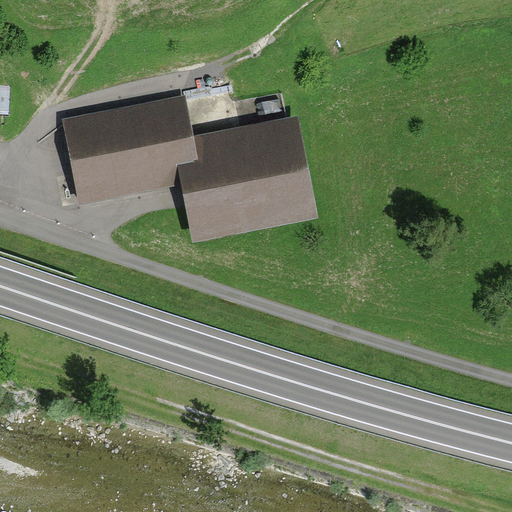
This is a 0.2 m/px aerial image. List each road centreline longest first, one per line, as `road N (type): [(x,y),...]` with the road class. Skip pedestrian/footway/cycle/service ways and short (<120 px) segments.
road 1 (unclassified): [(511,383),(424,360),(0,210)]
road 2 (trunk): [(511,447),(371,411),(0,283)]
road 3 (track): [(321,0),(278,36),(220,64),(68,104),(23,130),(0,175)]
